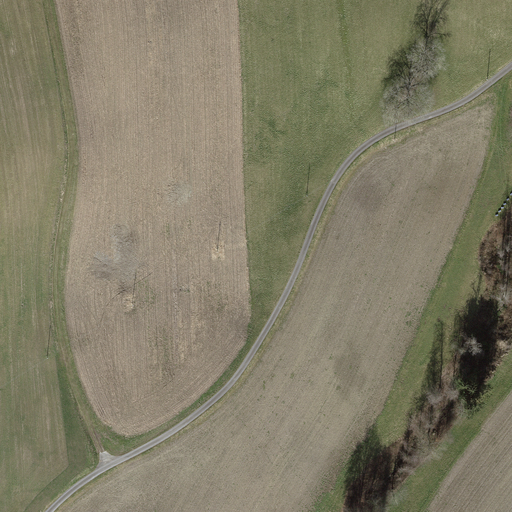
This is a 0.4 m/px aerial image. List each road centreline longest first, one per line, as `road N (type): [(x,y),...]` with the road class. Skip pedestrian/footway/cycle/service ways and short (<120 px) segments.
road 1 (track): [(52,511),(109,466),(202,411),(235,378),(285,296),(317,208),(353,155),(463,101),(511,65)]
road 2 (track): [(45,0),(69,160),(55,274),(57,332),(109,466)]
